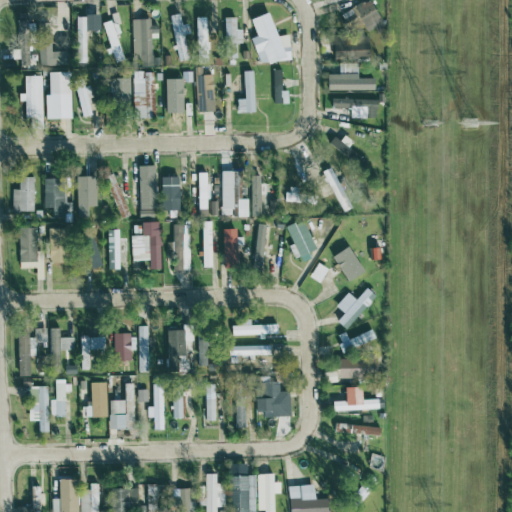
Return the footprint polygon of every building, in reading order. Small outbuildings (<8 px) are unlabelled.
[(364,33),(381,25),(368,0),(365,0),(351,8),(364,33)] [(287,35),(275,36),(266,13),(248,19),(255,37),(248,39),(258,64),(270,63),(274,62),(288,61),(287,35)] [(167,16),(177,61),(188,58),(183,36),(189,35),(186,24),(180,25),(178,14),(167,16)] [(74,16),(75,64),(85,64),(85,31),(98,31),(98,15),(74,16)] [(222,18),(223,59),(235,59),(235,43),(241,43),(240,30),(234,30),(234,17),(222,18)] [(195,18),(196,64),(206,64),(205,18),(195,18)] [(99,23),(112,62),(122,59),(114,35),(117,34),(112,19),(99,23)] [(156,39),(156,25),(149,26),(149,19),(130,20),(132,67),(151,66),(150,39),(156,39)] [(36,66),(63,65),(63,51),(45,52),(44,23),(35,24),(36,66)] [(339,35),(326,35),(325,45),(339,45),(339,35)] [(367,37),(343,37),(343,59),(367,58),(367,37)] [(17,45),(18,66),(29,66),(28,44),(17,45)] [(371,79),(356,79),(356,65),(337,64),(337,74),(325,74),(325,91),(371,91),(371,79)] [(271,70),(272,104),(286,104),(285,91),(280,91),(280,70),(271,70)] [(235,100),(235,114),(252,113),(251,71),(241,71),(242,99),(235,100)] [(43,119),(68,119),(68,72),(46,73),(47,95),(43,95),(43,119)] [(132,72),(132,119),(153,118),(153,72),(132,72)] [(22,102),(23,119),(41,118),(40,76),(22,76),(22,94),(17,94),(17,102),(22,102)] [(212,112),(211,76),(193,76),(194,113),(212,112)] [(129,79),(109,78),(108,106),(128,107),(129,79)] [(169,120),(178,119),(177,78),(167,79),(169,120)] [(72,81),(80,117),(93,115),(87,86),(83,87),(81,79),(72,81)] [(374,100),(330,99),(329,108),(349,108),(349,118),(374,118),(374,100)] [(326,144),(359,169),(365,161),(346,148),(351,142),(342,135),(338,141),(332,137),(326,144)] [(320,171),(341,212),(350,207),(329,167),(320,171)] [(231,216),(231,200),(239,200),(240,172),(220,172),(219,215),(231,216)] [(129,216),(111,173),(102,177),(120,220),(129,216)] [(206,173),(195,173),(196,209),(207,209),(206,173)] [(128,188),(129,210),(145,210),(143,174),(135,174),(135,188),(128,188)] [(258,184),(258,176),(248,177),(250,216),(259,216),(259,206),(265,206),(264,184),(258,184)] [(32,212),(33,177),(17,177),(17,190),(10,190),(9,211),(32,212)] [(94,206),(93,177),(74,177),(75,218),(85,218),(85,206),(94,206)] [(159,211),(177,211),(176,177),(158,178),(159,211)] [(42,208),(50,208),(50,223),(62,223),(62,213),(70,213),(70,203),(62,203),(62,179),(41,179),(42,208)] [(296,188),(285,188),(284,202),(295,202),(296,188)] [(247,217),(246,200),(234,200),(235,218),(247,217)] [(215,216),(216,202),(208,202),(207,216),(215,216)] [(308,257),(307,252),(312,250),(303,220),(284,226),(290,245),(287,246),(292,262),(308,257)] [(138,223),(139,236),(129,236),(130,261),(147,261),(147,270),(158,269),(157,222),(138,223)] [(210,222),(200,222),(200,268),(211,267),(210,222)] [(250,267),(259,268),(264,225),(256,224),(250,267)] [(188,226),(171,225),(171,243),(165,242),(165,256),(171,256),(170,270),(188,271),(188,226)] [(233,229),(219,230),(220,266),(234,266),(234,246),(241,246),(241,238),(233,238),(233,229)] [(33,230),(15,231),(16,263),(34,262),(33,230)] [(116,230),(105,230),(105,270),(117,270),(116,230)] [(98,267),(91,234),(80,236),(87,270),(98,267)] [(346,282),(362,272),(346,247),(330,257),(346,282)] [(308,278),(319,283),(326,269),(315,263),(308,278)] [(334,321),(343,330),(374,297),(365,289),(334,321)] [(229,326),(230,336),(276,334),(275,324),(229,326)] [(146,327),(135,327),(136,373),(147,372),(146,327)] [(15,376),(27,376),(26,357),(34,357),(34,345),(44,345),(44,329),(32,329),(32,338),(25,338),(25,330),(14,330),(15,376)] [(46,329),(47,374),(57,374),(57,329),(46,329)] [(343,332),(335,336),(342,354),(375,340),(370,330),(346,340),(343,332)] [(165,356),(182,356),(181,331),(164,331),(165,356)] [(128,361),(128,334),(111,334),(112,362),(128,361)] [(103,350),(102,336),(78,337),(79,369),(88,369),(88,350),(103,350)] [(71,338),(58,338),(58,351),(71,350),(71,338)] [(226,347),(226,356),(268,355),(268,345),(226,347)] [(337,360),(337,371),(355,371),(354,360),(337,360)] [(351,372),(338,372),(338,383),(351,382),(351,372)] [(63,392),(68,392),(68,381),(52,382),(52,400),(47,400),(48,418),(63,417),(63,392)] [(277,417),(277,410),(282,410),(282,392),(276,392),(276,382),(254,383),(255,412),(261,412),(262,418),(277,417)] [(107,430),(123,429),(123,423),(132,423),(131,384),(122,384),(122,401),(107,401),(107,430)] [(213,384),(203,385),(204,421),(214,421),(213,384)] [(36,433),(46,432),(46,387),(26,387),(27,422),(36,422),(36,433)] [(152,431),(162,430),(162,387),(151,388),(151,408),(146,408),(146,419),(151,418),(152,431)] [(343,409),(377,408),(377,399),(359,400),(359,388),(343,388),(343,409)] [(146,390),(136,391),(136,402),(146,402),(146,390)] [(243,428),(242,404),(233,404),(234,429),(243,428)] [(378,427),(332,425),(332,433),(378,436),(378,427)] [(253,511),(252,477),(244,477),(244,464),(228,465),(228,483),(235,483),(235,497),(230,497),(231,511),(235,511),(253,511)] [(204,511),(214,511),(223,511),(222,483),(214,484),(213,475),(203,475),(204,511)] [(262,511),(272,511),(273,493),(277,493),(277,483),(272,483),(272,475),(263,475),(262,511)] [(75,511),(75,480),(56,480),(56,499),(50,499),(50,511),(57,511),(75,511)] [(88,491),(79,491),(78,511),(96,511),(97,484),(88,484),(88,491)] [(157,511),(157,485),(145,485),(144,511),(157,511)] [(286,486),(286,511),(320,511),(321,511),(327,511),(327,499),(312,500),(311,485),(286,486)] [(39,511),(38,486),(29,487),(29,511),(39,511)] [(134,489),(109,489),(109,511),(124,511),(134,511),(134,489)] [(192,511),(193,502),(185,501),(186,489),(178,489),(177,511),(192,511)]
